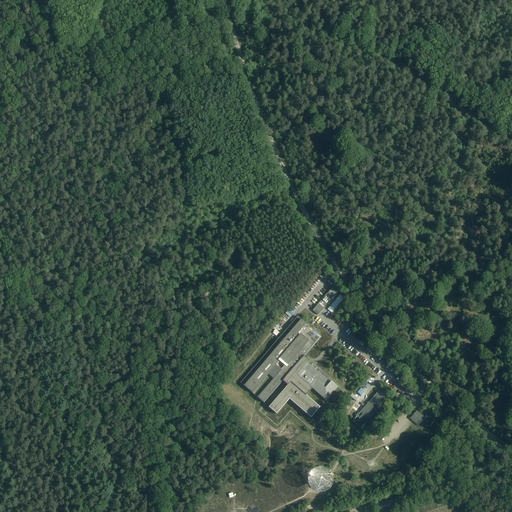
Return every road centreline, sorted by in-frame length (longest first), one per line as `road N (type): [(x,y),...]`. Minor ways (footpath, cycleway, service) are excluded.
road 1 (unclassified): [(222,0),(285,173),(322,243),(391,349),(454,403)]
road 2 (track): [(105,40),(235,8),(389,61)]
road 3 (track): [(511,464),(367,507)]
